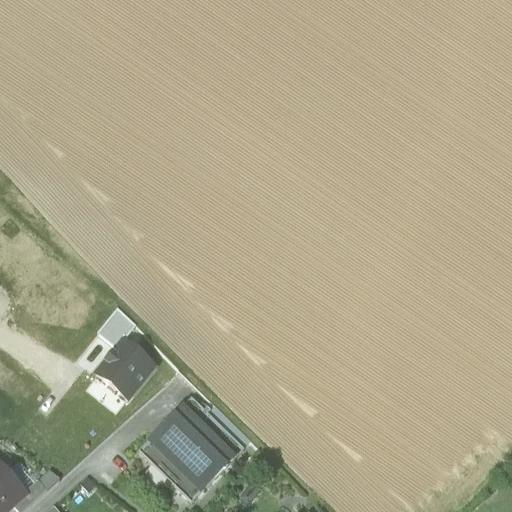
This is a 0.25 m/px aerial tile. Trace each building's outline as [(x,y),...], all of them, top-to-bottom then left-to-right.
[(117,315),(97,339),(116,354),(122,346),(123,347),(136,331),(117,315)] [(116,354),(95,379),(128,405),(155,373),(123,347),(122,346),(116,354)] [(243,455),(191,405),(165,431),(217,482),(243,455)] [(217,482),(165,431),(139,458),(191,508),(217,482)] [(0,511),(11,511),(12,511),(26,499),(25,498),(0,470),(0,511)] [(51,474),(40,487),(49,494),(59,481),(51,474)] [(38,486),(25,498),(26,499),(12,511),(28,511),(47,496),(38,486)]
